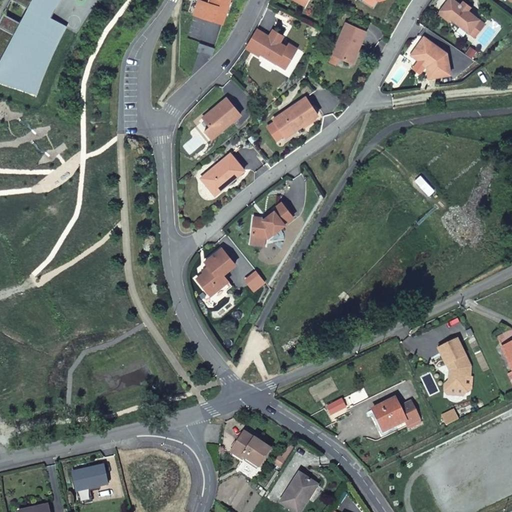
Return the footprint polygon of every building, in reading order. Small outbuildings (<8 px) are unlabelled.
[(13,0),(30,9),(23,23),(5,14),(0,23),(0,60),(2,62),(0,65),(0,75),(3,78),(1,82),(36,93),(51,55),(65,27),(48,18),(52,9),(57,0),(13,0)] [(204,0),(198,0),(194,14),(223,24),(230,0),(213,0),(213,3),(204,0)] [(453,0),(448,0),(438,13),(449,21),(451,19),(468,33),(479,20),(467,11),(470,7),(463,2),(460,5),(453,0)] [(485,24),(479,20),(468,33),(474,37),(485,24)] [(365,32),(346,23),(332,55),(339,57),(352,63),(365,32)] [(256,29),(245,48),(258,56),(260,54),(285,69),(294,55),(284,49),(286,47),(279,43),(283,36),(273,30),(269,37),(256,29)] [(422,40),(411,55),(419,61),(425,60),(429,78),(450,74),(447,53),(437,47),(431,50),(422,40)] [(200,44),(198,52),(212,56),(215,48),(200,44)] [(339,57),(332,55),(329,62),(336,65),(339,57)] [(305,97),(273,120),(285,137),(286,137),(318,115),(305,97)] [(240,115),(226,98),(203,118),(209,126),(204,131),(211,139),(240,115)] [(277,142),(285,137),(273,120),(266,126),(277,142)] [(208,187),(215,195),(244,171),(230,154),(206,174),(201,178),(208,187)] [(252,236),(268,238),(293,217),(281,203),(272,210),(274,212),(263,220),(262,218),(254,217),(252,236)] [(268,238),(252,236),(251,246),(266,248),(268,238)] [(203,274),(197,279),(210,296),(228,281),(223,275),(235,265),(222,248),(205,262),(209,267),(204,271),(203,274)] [(470,367),(457,340),(438,349),(446,365),(448,365),(451,371),(450,371),(449,386),(448,387),(463,388),(464,377),(468,377),(470,377),(470,367)] [(511,343),(502,348),(511,369),(511,343)] [(448,387),(449,386),(444,386),(444,391),(467,393),(468,377),(464,377),(463,388),(448,387)] [(505,395),(511,392),(511,390),(510,385),(502,389),(505,395)] [(420,420),(411,402),(399,407),(395,399),(372,410),(383,432),(406,422),(408,426),(420,420)] [(341,400),(327,407),(331,415),(346,408),(341,400)] [(270,449),(244,432),(231,452),(241,459),(243,456),(259,466),(270,449)] [(290,444),(282,456),(285,459),(293,446),(290,444)] [(285,459),(282,456),(280,455),(275,462),(277,464),(280,466),(285,459)] [(103,466),(73,472),(77,490),(107,484),(103,466)] [(314,483),(299,473),(280,502),(294,511),(299,511),(308,499),(305,497),(314,483)]
